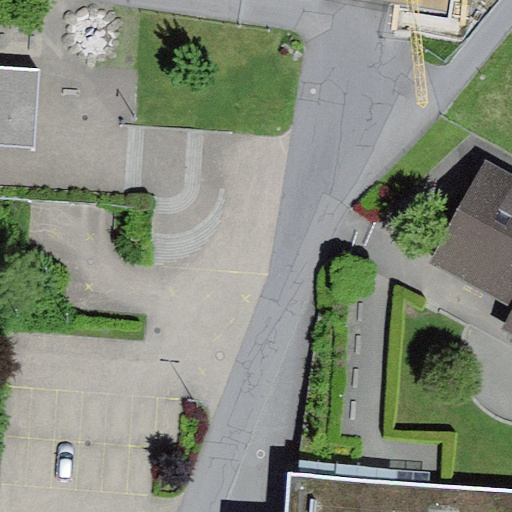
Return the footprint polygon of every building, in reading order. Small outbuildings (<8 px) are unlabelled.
[(447,0),(379,0),(446,10),(447,0)] [(0,68),(0,144),(34,147),(39,71),(0,68)] [(511,176),(487,164),(433,264),(511,307),(511,319),(506,331),(511,334),(511,176)] [(302,462),(301,471),(406,480),(430,482),(431,473),(302,462)] [(285,511),(511,511),(511,487),(430,482),(406,480),(301,471),(288,472),(285,511)]
